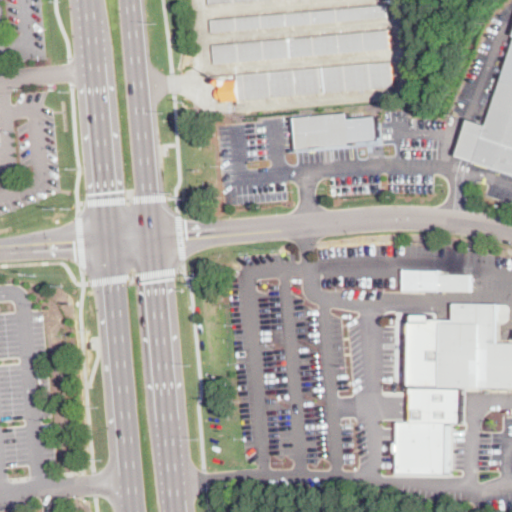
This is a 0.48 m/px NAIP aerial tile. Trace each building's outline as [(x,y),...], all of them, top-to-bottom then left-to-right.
[(411,77),(409,77),(403,0),(417,0),(423,76),(411,77)] [(217,32),(213,33),(212,20),(388,4),(389,17),(217,32)] [(217,64),(216,64),(214,45),(390,30),(391,49),(217,64)] [(511,173),(500,169),(459,156),(470,120),(471,118),(489,124),(511,52),(511,173)] [(231,100),(219,101),(217,76),(392,62),(394,87),(231,100)] [(297,115),(301,148),(381,141),(379,116),(351,119),(350,113),(349,109),(297,115)] [(473,291),(473,292),(442,291),(442,292),(406,291),(407,270),(443,271),(443,274),(474,275),(473,291)] [(500,341),(511,341),(511,387),(464,387),(446,387),(414,387),(412,387),(414,314),(433,314),(434,318),(457,319),(457,302),(500,303),(500,341)] [(414,387),(414,421),(452,421),(464,422),(464,387),(446,387),(414,387)] [(451,470),(451,476),(398,475),(399,421),(414,421),(452,421),(451,470)]
